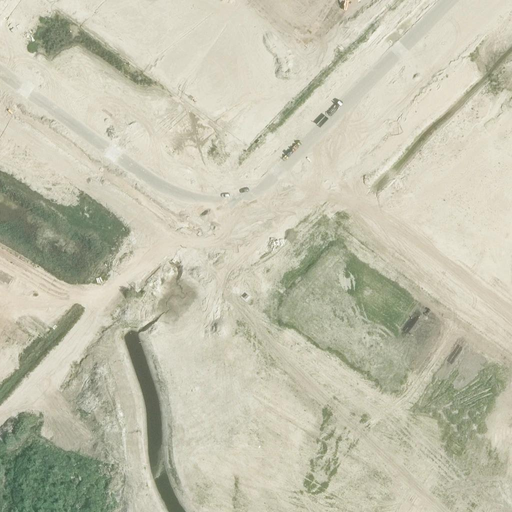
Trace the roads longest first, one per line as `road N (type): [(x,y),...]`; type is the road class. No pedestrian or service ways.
road 1 (unclassified): [(0,92),(184,222),(221,231),(271,202),(472,0)]
road 2 (unclassified): [(424,0),(253,173),(209,190),(174,177),(0,53)]
